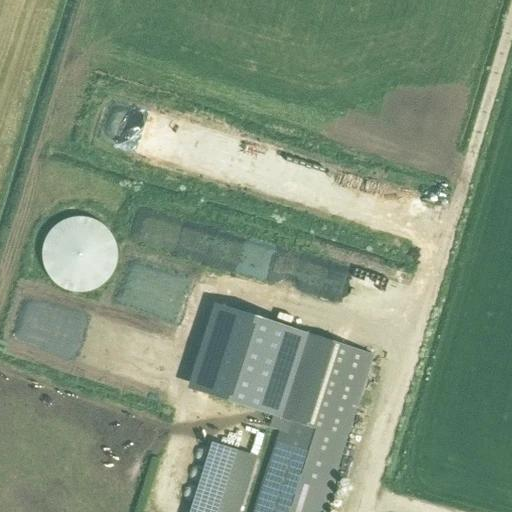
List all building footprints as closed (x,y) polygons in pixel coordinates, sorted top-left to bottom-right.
[(57,289),(72,297),(88,297),(104,290),(115,278),(119,262),(116,245),(106,232),(91,224),(74,223),(59,230),(48,243),(44,259),(47,275),(57,289)] [(181,320),(246,335),(255,301),(189,285),(181,320)] [(324,511),(373,360),(292,334),(265,418),(283,424),(254,511),(324,511)] [(188,382),(193,348),(130,339),(126,373),(188,382)] [(162,435),(164,419),(147,417),(145,433),(162,435)] [(241,511),(259,459),(212,444),(190,511),(241,511)]
